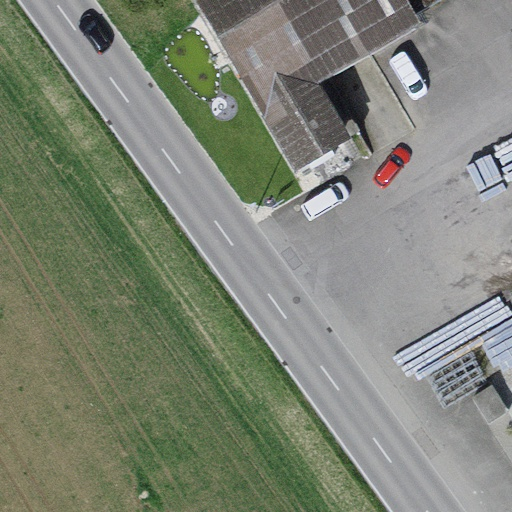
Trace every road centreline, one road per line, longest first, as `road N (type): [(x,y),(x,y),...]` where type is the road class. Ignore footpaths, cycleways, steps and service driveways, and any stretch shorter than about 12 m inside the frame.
road 1 (tertiary): [(43,0),(268,303)]
road 2 (unclassified): [(268,303),(511,125)]
road 3 (tertiary): [(268,303),(420,511)]
